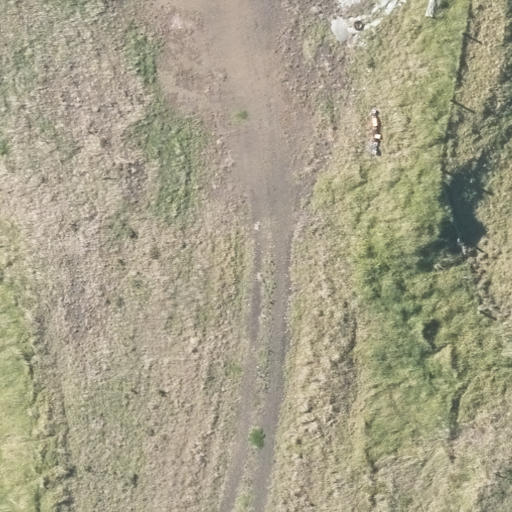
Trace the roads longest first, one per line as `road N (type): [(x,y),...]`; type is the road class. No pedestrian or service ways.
road 1 (track): [(132,0),(152,133),(319,377),(282,511)]
road 2 (track): [(152,133),(0,392)]
